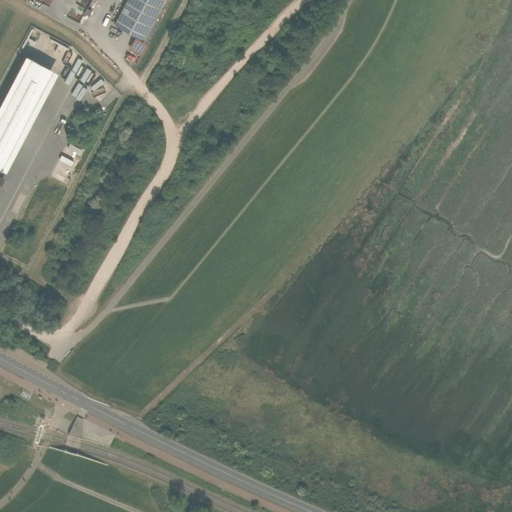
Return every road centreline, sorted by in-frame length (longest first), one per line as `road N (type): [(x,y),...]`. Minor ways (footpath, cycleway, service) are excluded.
road 1 (tertiary): [(310,511),(0,359)]
road 2 (track): [(310,0),(174,148)]
